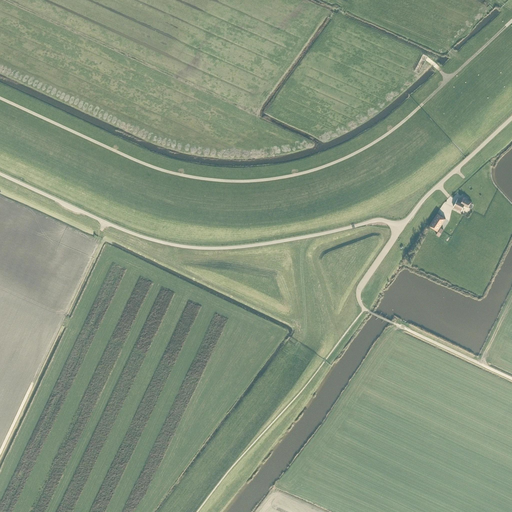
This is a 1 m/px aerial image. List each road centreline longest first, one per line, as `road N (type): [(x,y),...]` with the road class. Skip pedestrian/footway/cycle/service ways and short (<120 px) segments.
road 1 (unclassified): [(0,173),(136,235),(206,248),(259,244),(375,219),(402,227),(426,194),(511,116)]
road 2 (track): [(0,449),(106,220)]
road 3 (unclassified): [(511,378),(396,324)]
